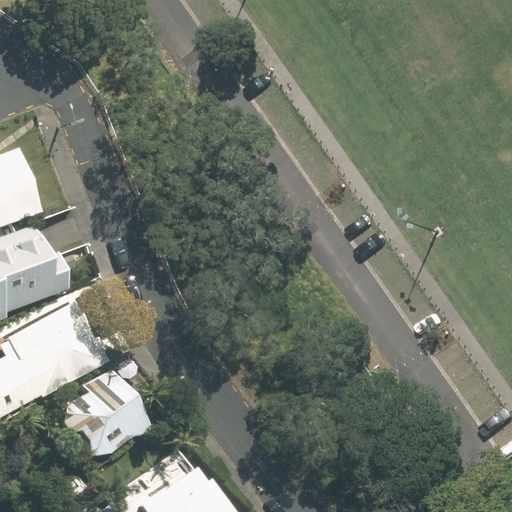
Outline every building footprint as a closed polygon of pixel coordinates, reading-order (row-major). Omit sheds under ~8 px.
[(0,227),(36,215),(12,149),(0,153),(0,227)] [(27,225),(0,235),(0,322),(6,320),(3,312),(67,289),(53,251),(39,257),(27,225)] [(0,393),(13,415),(98,362),(63,305),(7,340),(22,362),(0,376),(0,393)] [(146,426),(109,378),(54,420),(91,468),(146,426)] [(223,511),(195,470),(139,506),(143,511),(223,511)]
